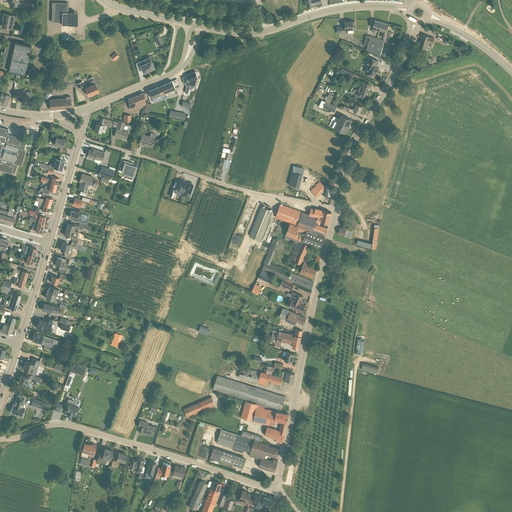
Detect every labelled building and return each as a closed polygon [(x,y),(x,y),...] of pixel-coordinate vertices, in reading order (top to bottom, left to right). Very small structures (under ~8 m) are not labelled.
[(61,25),(74,25),(75,12),(68,12),(68,3),(52,3),(52,22),(61,22),(61,25)] [(15,16),(9,14),(4,13),(3,18),(2,26),(12,28),(15,16)] [(379,30),(382,22),(375,20),(372,31),(375,32),(375,29),(379,30)] [(353,33),(353,24),(354,24),(354,21),(345,21),(345,26),(340,26),(341,33),(353,33)] [(386,31),(388,24),(382,22),(379,30),(383,31),(381,37),(385,38),(387,32),(386,31)] [(158,46),(164,43),(160,34),(154,36),(158,46)] [(433,43),(434,38),(422,34),(419,46),(426,49),(428,42),(433,43)] [(376,43),(377,38),(370,36),(370,37),(365,36),(363,44),(367,45),(366,50),(373,53),(375,48),(374,48),(376,43)] [(385,40),(380,39),(377,38),(376,43),(374,48),(375,48),(373,53),(380,57),(380,56),(385,40)] [(25,73),(31,46),(15,42),(15,43),(7,41),(4,52),(1,51),(0,57),(0,60),(4,61),(3,68),(9,69),(9,70),(25,73)] [(390,57),(393,48),(385,46),(382,55),(390,57)] [(119,57),(115,53),(111,57),(115,61),(119,57)] [(378,61),(373,59),(369,56),(365,65),(367,65),(363,72),(374,77),(376,72),(377,72),(379,69),(375,66),(378,61)] [(144,75),(155,70),(150,58),(141,62),(140,61),(136,63),(138,71),(142,69),(144,75)] [(352,79),(354,74),(342,68),(340,73),(352,79)] [(186,75),(189,81),(185,83),(187,87),(185,93),(188,93),(190,86),(195,87),(198,80),(197,78),(198,78),(195,71),(186,75)] [(99,91),(97,87),(92,77),(88,79),(91,84),(85,87),(88,96),(99,91)] [(165,93),(175,89),(172,81),(149,91),(154,102),(167,96),(165,93)] [(371,84),(362,81),(358,90),(354,88),(352,93),(364,98),(366,94),(369,95),(371,90),(369,89),(371,84)] [(26,96),(27,92),(15,91),(14,97),(22,98),(22,103),(29,104),(30,96),(26,96)] [(0,104),(6,106),(10,96),(5,94),(6,93),(2,92),(1,94),(0,94),(0,104)] [(143,105),(146,104),(145,99),(146,99),(145,93),(144,93),(128,99),(130,110),(143,107),(143,105)] [(71,108),(71,103),(70,96),(66,96),(66,97),(51,99),(51,100),(49,100),(50,110),(71,108)] [(320,105),(334,112),(337,107),(326,101),(326,102),(323,100),(320,105)] [(363,106),(358,104),(352,101),(351,104),(354,106),(353,110),(359,113),(363,106)] [(186,113),(170,110),(169,117),(184,120),(186,113)] [(351,120),(347,118),(341,115),(339,118),(334,116),(330,125),(335,127),(334,128),(345,133),(351,120)] [(111,123),(112,120),(101,117),(99,124),(96,123),(94,130),(101,132),(103,125),(110,127),(111,127),(112,123),(111,123)] [(123,128),(124,126),(125,122),(118,120),(118,122),(113,121),(112,126),(117,127),(114,136),(119,138),(119,137),(126,139),(128,130),(123,128)] [(21,165),(25,152),(26,150),(24,150),(24,149),(25,147),(26,143),(26,141),(21,139),(21,138),(8,134),(8,135),(7,134),(8,129),(0,127),(0,170),(11,173),(14,174),(17,164),(21,165)] [(153,142),(155,134),(151,132),(150,135),(142,133),(139,144),(144,145),(144,144),(152,146),(153,142)] [(66,153),(66,152),(67,150),(62,148),(65,140),(62,139),(56,138),(54,145),(60,147),(59,152),(66,153)] [(104,153),(103,152),(97,150),(91,148),(91,150),(89,149),(87,155),(102,160),(104,153)] [(227,165),(231,153),(223,151),(218,167),(226,170),(227,165)] [(64,161),(59,160),(55,159),(53,166),(41,163),(39,166),(41,167),(44,168),(48,170),(52,171),(53,167),(61,169),(64,161)] [(123,159),(122,159),(120,166),(121,167),(120,171),(133,175),(136,165),(128,163),(128,162),(129,161),(123,159)] [(298,187),(303,168),(292,165),(287,185),(298,187)] [(100,174),(113,179),(115,171),(103,167),(100,174)] [(93,177),(87,175),(82,174),(80,181),(82,182),(81,185),(80,184),(79,189),(88,191),(89,185),(91,186),(93,177)] [(59,178),(51,176),(50,178),(42,176),(41,180),(49,182),(57,184),(59,178)] [(189,197),(192,190),(193,185),(188,183),(188,184),(179,181),(176,188),(172,187),(169,196),(174,197),(175,192),(189,197)] [(316,196),(320,193),(323,188),(322,187),(324,185),(319,181),(318,183),(317,183),(310,191),(316,196)] [(55,191),(57,184),(49,182),(48,186),(45,185),(44,188),(41,187),(40,190),(49,193),(50,190),(55,191)] [(48,197),(49,193),(40,190),(40,191),(42,191),(41,194),(43,194),(42,195),(46,196),(46,199),(37,196),(36,200),(39,201),(51,205),(52,198),(48,197)] [(86,201),(80,199),(75,198),(73,204),(84,208),(86,201)] [(49,211),(51,205),(39,201),(38,205),(43,207),(42,210),(49,211)] [(315,208),(315,209),(311,208),(309,214),(280,204),(276,217),(298,224),(297,225),(325,235),(327,228),(315,224),(316,221),(329,224),(331,212),(315,208)] [(273,211),(273,210),(262,206),(250,236),(261,240),(273,211)] [(8,213),(8,211),(0,208),(0,219),(5,221),(8,213)] [(82,212),(76,210),(75,210),(75,211),(71,210),(69,217),(77,219),(76,221),(79,222),(81,223),(87,225),(88,222),(81,220),(82,216),(81,216),(82,212)] [(16,213),(13,213),(13,214),(8,213),(5,221),(13,224),(16,213)] [(46,217),(41,215),(36,214),(35,217),(37,217),(35,222),(37,223),(43,224),(46,217)] [(90,226),(87,225),(81,223),(79,222),(79,225),(72,223),(72,224),(68,223),(66,229),(74,231),(77,232),(78,228),(83,229),(83,228),(89,230),(90,226)] [(41,232),(43,224),(37,223),(36,227),(32,226),(31,229),(36,231),(35,231),(41,232)] [(300,272),(309,275),(314,277),(316,269),(311,267),(309,266),(310,262),(304,259),(309,245),(320,249),(325,236),(289,223),(284,239),(296,244),(287,265),(292,267),(294,261),(302,263),(300,272)] [(375,248),(380,225),(374,224),(371,241),(358,238),(357,244),(375,248)] [(68,237),(73,238),(77,239),(78,237),(76,237),(77,232),(74,231),(66,229),(64,235),(68,236),(68,237)] [(0,248),(5,250),(7,245),(8,241),(0,238),(0,248)] [(82,245),(76,243),(72,241),(71,245),(62,242),(60,250),(66,251),(64,256),(66,256),(70,258),(73,248),(81,250),(82,245)] [(28,254),(34,256),(36,249),(23,244),(21,250),(24,251),(23,253),(28,255),(28,254)] [(344,245),(343,252),(364,256),(365,249),(344,245)] [(31,264),(34,256),(28,254),(28,255),(27,259),(23,258),(22,261),(31,264)] [(67,268),(70,258),(66,256),(65,259),(58,257),(55,265),(60,266),(58,270),(71,274),(74,275),(76,270),(71,269),(67,268)] [(262,269),(299,284),(312,290),(314,282),(265,261),(262,269)] [(18,269),(16,268),(14,276),(16,276),(26,279),(28,272),(18,269)] [(259,277),(267,281),(271,274),(262,270),(259,277)] [(50,282),(57,284),(58,281),(62,282),(63,279),(65,279),(66,275),(60,274),(59,277),(52,275),(50,282)] [(23,287),(26,279),(16,276),(14,281),(15,281),(14,284),(23,287)] [(292,290),(294,284),(283,279),(280,285),(292,290)] [(262,287),(255,284),(251,292),(258,295),(261,287),(262,287)] [(9,291),(10,288),(2,285),(0,291),(8,294),(11,295),(9,300),(9,299),(9,300),(18,303),(21,295),(9,291)] [(60,290),(54,288),(49,286),(47,292),(56,295),(59,296),(60,293),(59,292),(60,290)] [(59,296),(56,295),(47,292),(46,298),(59,302),(61,297),(59,296)] [(292,299),(289,306),(302,312),(305,306),(300,304),(303,296),(296,293),(293,300),(292,299)] [(16,310),(18,303),(9,300),(6,307),(16,310)] [(59,308),(49,304),(44,303),(42,310),(51,312),(51,311),(59,313),(60,313),(63,314),(66,307),(60,305),(59,308)] [(283,307),(282,309),(279,317),(286,320),(286,321),(295,325),(297,321),(303,324),(306,318),(302,316),(283,307)] [(15,317),(10,316),(5,314),(4,318),(6,318),(5,323),(4,323),(12,326),(15,317)] [(36,328),(50,332),(52,331),(53,328),(51,327),(52,323),(53,319),(46,317),(45,321),(39,319),(36,328)] [(73,322),(61,317),(59,322),(72,326),(73,322)] [(10,333),(12,326),(4,323),(3,327),(1,327),(0,326),(0,333),(7,335),(8,333),(10,333)] [(62,323),(60,329),(68,331),(70,326),(62,323)] [(302,330),(297,329),(296,329),(295,334),(294,334),(293,342),(294,342),(293,347),(299,348),(302,330)] [(284,340),(285,332),(279,331),(278,335),(277,335),(274,346),(280,347),(282,340),(284,340)] [(294,334),(285,332),(284,340),(293,342),(294,334)] [(43,336),(39,334),(35,333),(32,341),(44,344),(45,340),(52,342),(53,339),(43,336)] [(122,335),(115,333),(113,339),(120,341),(123,342),(125,336),(122,335)] [(120,341),(113,339),(111,344),(118,347),(120,341)] [(294,354),(289,353),(286,352),(285,356),(282,355),(281,358),(284,359),(284,360),(292,362),(294,354)] [(23,369),(32,372),(34,366),(38,368),(40,360),(32,358),(31,363),(26,361),(23,369)] [(86,367),(73,362),(70,370),(83,375),(86,367)] [(379,367),(363,362),(361,369),(377,373),(379,367)] [(275,367),(268,365),(266,373),(273,375),(275,367)] [(266,373),(262,372),(242,367),(239,377),(258,382),(258,383),(267,385),(268,381),(276,383),(280,384),(280,385),(281,385),(283,377),(273,375),(266,373)] [(295,373),(290,372),(286,372),(284,379),(293,381),(295,373)] [(41,378),(34,375),(26,373),(25,376),(21,374),(18,383),(26,385),(26,386),(30,388),(31,387),(32,384),(32,383),(33,380),(40,382),(40,381),(41,378)] [(285,397),(280,395),(217,376),(213,389),(276,409),(281,410),(285,397)] [(25,398),(22,397),(17,395),(14,405),(13,404),(11,412),(17,415),(17,414),(18,414),(18,413),(23,414),(25,408),(22,407),(25,398)] [(212,396),(184,408),(188,417),(191,415),(192,416),(197,414),(197,413),(199,412),(199,413),(202,412),(201,411),(216,405),(212,396)] [(33,398),(31,405),(47,411),(50,404),(33,398)] [(69,399),(64,410),(68,411),(67,414),(71,416),(71,415),(76,416),(79,407),(72,405),(73,400),(69,399)] [(289,414),(277,411),(264,409),(265,406),(258,404),(257,404),(246,401),(241,417),(253,421),(269,424),(269,425),(273,426),(274,420),(282,422),(282,424),(281,424),(280,428),(281,428),(281,430),(268,426),(265,435),(277,439),(276,442),(282,443),(287,423),(289,414)] [(55,403),(53,409),(60,412),(62,405),(55,403)] [(152,435),(155,426),(148,424),(149,422),(140,419),(138,427),(141,428),(140,433),(144,434),(145,432),(152,435)] [(246,436),(241,434),(221,428),(217,443),(233,448),(232,450),(242,453),(243,450),(250,452),(249,455),(261,459),(259,466),(275,471),(278,460),(273,459),(273,460),(264,458),(265,453),(276,456),(279,448),(269,445),(269,444),(259,441),(246,437),(246,436)] [(259,441),(261,436),(243,430),(241,434),(246,436),(246,437),(259,441)] [(72,439),(65,437),(62,450),(74,453),(76,446),(71,445),(72,439)] [(205,456),(209,444),(202,442),(199,452),(197,457),(201,458),(202,455),(205,456)] [(81,461),(88,462),(89,458),(87,457),(89,453),(88,454),(93,456),(95,450),(96,445),(91,443),(91,445),(84,443),(82,451),(81,456),(83,456),(81,461)] [(113,450),(105,448),(103,452),(99,451),(97,461),(105,464),(107,459),(110,459),(111,455),(113,450)] [(248,459),(215,448),(211,459),(243,469),(248,459)] [(119,452),(117,457),(116,461),(113,460),(113,461),(111,466),(112,466),(110,470),(113,471),(114,467),(117,468),(119,461),(124,462),(127,454),(119,452)] [(141,471),(143,464),(144,459),(138,458),(137,461),(135,461),(135,460),(132,459),(129,467),(133,468),(135,469),(134,469),(141,471)] [(152,476),(156,463),(150,461),(147,472),(149,472),(148,475),(152,476)] [(170,464),(163,462),(161,469),(158,468),(158,467),(155,477),(159,478),(160,474),(168,476),(168,477),(168,476),(169,473),(169,470),(168,470),(170,464)] [(170,467),(170,464),(168,470),(169,470),(169,473),(168,476),(172,477),(173,475),(183,477),(185,468),(175,465),(174,469),(170,467)] [(196,510),(208,483),(201,480),(189,506),(196,510)] [(215,480),(213,485),(212,488),(210,488),(201,511),(197,511),(192,510),(191,511),(211,511),(222,483),(215,480)] [(247,492),(246,491),(242,490),(238,502),(250,506),(252,500),(249,499),(251,494),(247,492)] [(147,495),(155,501),(158,497),(150,491),(147,495)] [(268,510),(271,500),(256,494),(252,505),(268,510)] [(225,508),(231,510),(232,505),(234,501),(228,498),(225,508)]
